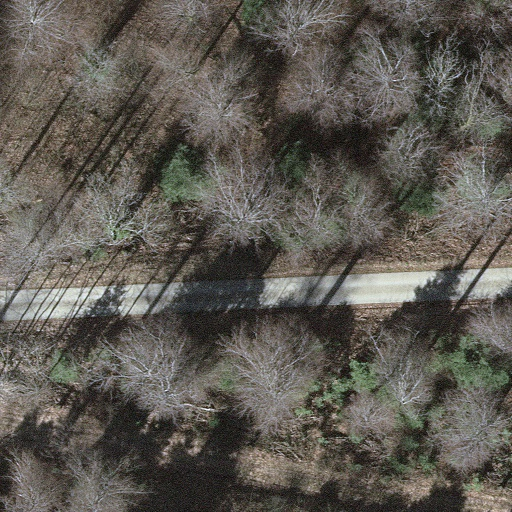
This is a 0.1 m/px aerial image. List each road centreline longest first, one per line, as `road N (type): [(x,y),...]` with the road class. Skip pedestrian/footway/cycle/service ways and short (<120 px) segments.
road 1 (track): [(0,437),(511,494)]
road 2 (track): [(0,308),(511,285)]
